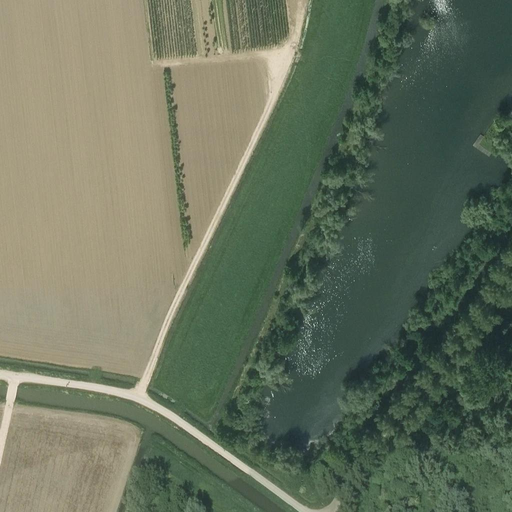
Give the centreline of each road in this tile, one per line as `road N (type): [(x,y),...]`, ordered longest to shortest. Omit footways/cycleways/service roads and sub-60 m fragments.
road 1 (unclassified): [(309,511),(149,401),(0,375)]
road 2 (unclassified): [(327,511),(511,242)]
